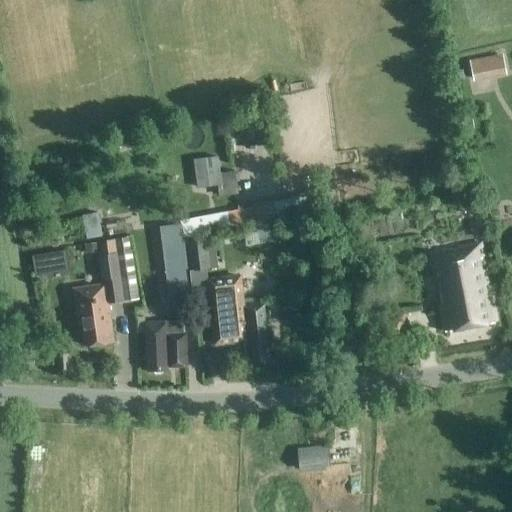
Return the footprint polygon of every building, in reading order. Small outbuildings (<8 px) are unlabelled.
[(502,55),(469,62),(473,82),(506,75),(502,55)] [(251,115),(256,147),(272,145),(267,113),(251,115)] [(222,185),(219,164),(218,156),(192,159),(196,189),(222,185)] [(190,296),(182,239),(325,209),(320,178),(302,181),(305,196),(180,221),(180,225),(159,228),(169,299),(190,296)] [(101,236),(96,213),(80,216),(85,239),(101,236)] [(107,302),(122,300),(138,299),(129,239),(97,243),(103,284),(72,289),(78,325),(82,325),(85,346),(113,342),(107,302)] [(185,242),(189,272),(209,269),(206,240),(185,242)] [(85,254),(98,252),(97,243),(84,245),(85,254)] [(479,243),(428,254),(436,292),(442,290),(444,304),(439,305),(444,332),(495,322),(479,243)] [(236,268),(252,267),(251,254),(236,255),(236,268)] [(239,277),(207,281),(215,345),(244,341),(246,363),(270,360),(263,301),(242,304),(239,277)] [(181,322),(144,325),(144,317),(136,317),(137,335),(145,334),(147,372),(168,371),(168,369),(187,368),(185,335),(181,335),(181,322)] [(365,320),(369,342),(388,339),(385,317),(365,320)]
